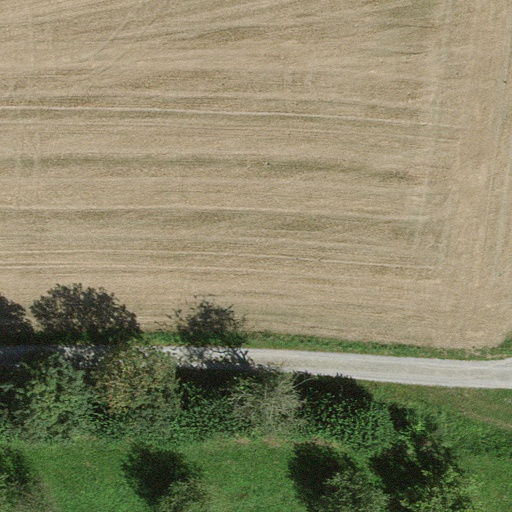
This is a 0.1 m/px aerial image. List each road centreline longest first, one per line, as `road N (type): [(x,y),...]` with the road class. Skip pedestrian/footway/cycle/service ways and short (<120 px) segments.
road 1 (residential): [(0,356),(218,356),(511,377)]
road 2 (track): [(334,364),(511,408)]
